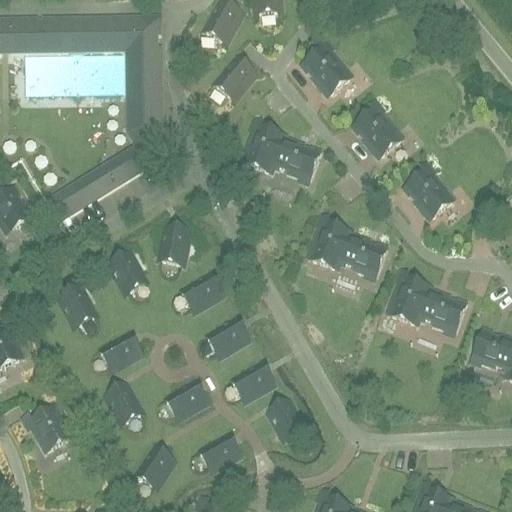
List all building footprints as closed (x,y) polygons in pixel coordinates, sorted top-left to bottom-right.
[(280,0),(252,0),(254,17),(281,15),(280,0)] [(219,3),(202,33),(226,47),(243,16),(219,3)] [(0,47),(11,47),(12,55),(128,53),(129,137),(136,147),(147,166),(171,151),(158,129),(156,24),(0,26),(0,47)] [(313,82),(328,100),(350,81),(335,63),(337,62),(331,55),(333,52),(324,42),(318,47),(322,52),(302,69),(308,76),(310,75),(314,81),(313,82)] [(235,60),(213,86),(234,103),(256,77),(235,60)] [(364,143),(379,161),(401,142),(387,125),(388,123),(382,116),(384,114),(375,103),(369,109),(373,114),(353,130),(359,138),(361,137),(365,142),(364,143)] [(310,187),(323,151),(312,147),(311,148),(306,146),(307,144),(289,137),(289,136),(262,126),(264,121),(255,117),(249,133),(252,134),(241,164),(274,177),(276,172),(279,173),(280,170),(287,172),(285,175),(299,180),(298,183),(310,187)] [(415,205),(430,223),(452,204),(438,186),(439,185),(433,178),(435,175),(426,165),(420,170),(424,175),(404,192),(410,199),(412,198),(416,204),(415,205)] [(17,200),(18,199),(14,191),(0,199),(0,225),(2,228),(8,224),(13,232),(32,221),(22,206),(21,206),(17,200)] [(320,217),(315,231),(318,232),(306,264),(339,276),(341,270),(345,272),(346,268),(352,271),(351,274),(364,279),(363,282),(375,286),(388,250),(377,246),(376,248),(371,246),(372,243),(354,237),(355,235),(328,225),(329,220),(320,217)] [(191,235),(164,230),(157,264),(184,269),(191,235)] [(107,269),(125,298),(148,285),(131,255),(107,269)] [(210,275),(180,293),(193,316),(223,299),(210,275)] [(396,297),(389,317),(416,327),(418,321),(424,323),(423,326),(432,329),(433,327),(436,328),(435,331),(446,335),(447,332),(454,335),(464,307),(456,304),(456,305),(448,303),(449,301),(429,293),(430,290),(403,280),(400,287),(398,286),(394,297),(396,297)] [(98,318),(82,288),(58,302),(74,332),(98,318)] [(219,361),(249,344),(235,320),(206,337),(219,361)] [(0,370),(21,362),(14,345),(13,346),(10,339),(11,338),(8,330),(0,332),(0,370)] [(496,370),(496,369),(504,371),(503,373),(509,375),(506,381),(511,383),(511,345),(499,340),(498,341),(491,339),(492,337),(483,334),(473,361),(481,365),(480,366),(490,369),(490,368),(496,370)] [(142,359),(128,335),(98,351),(112,376),(142,359)] [(244,406),(274,388),(261,365),(231,382),(244,406)] [(194,383),(164,400),(178,424),(208,406),(194,383)] [(128,386),(104,399),(122,429),(145,416),(128,386)] [(307,432),(290,402),(266,416),(283,446),(307,432)] [(58,408),(36,421),(32,415),(25,419),(32,431),(35,430),(39,438),(41,437),(50,453),(75,439),(66,423),(65,424),(61,417),(62,416),(58,408)] [(241,460),(227,436),(197,453),(211,476),(241,460)] [(175,464),(153,449),(134,478),(156,493),(175,464)] [(467,511),(451,506),(452,503),(428,493),(430,487),(422,484),(418,497),(421,499),(418,507),(419,508),(417,511),(467,511)] [(350,511),(351,510),(322,499),(316,511),(350,511)] [(213,511),(206,509),(208,503),(201,500),(196,511),(213,511)]
